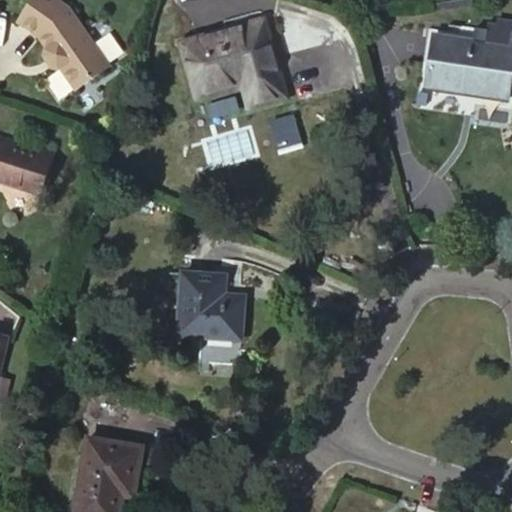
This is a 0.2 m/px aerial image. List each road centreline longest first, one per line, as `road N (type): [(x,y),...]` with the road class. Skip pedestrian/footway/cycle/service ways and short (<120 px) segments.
road 1 (residential): [(511,285),(421,273),(327,448)]
road 2 (residential): [(511,495),(456,500),(327,448)]
